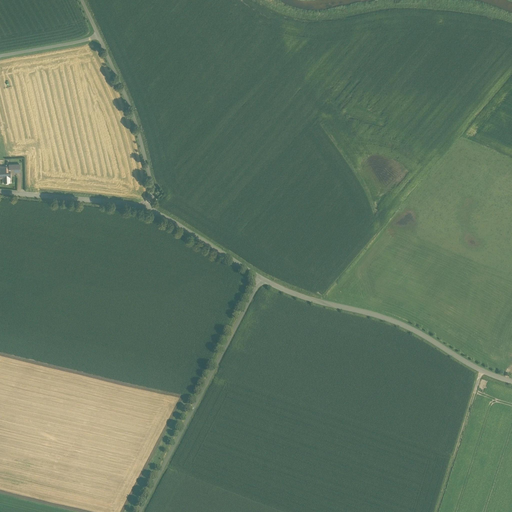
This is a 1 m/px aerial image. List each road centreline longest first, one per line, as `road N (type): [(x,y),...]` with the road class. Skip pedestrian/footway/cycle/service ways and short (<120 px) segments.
road 1 (unclassified): [(260,280),(386,318),(511,381)]
road 2 (unclassified): [(140,511),(260,280)]
road 3 (unclassified): [(147,210),(149,174),(132,113),(81,0)]
road 4 (unclassified): [(0,192),(147,210)]
road 5 (unclassified): [(147,210),(260,280)]
